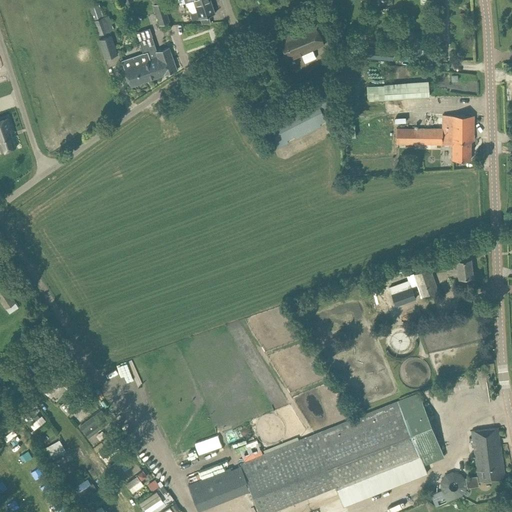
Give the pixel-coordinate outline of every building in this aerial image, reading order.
[(210,0),(193,0),(186,3),(187,6),(188,6),(189,10),(193,13),(198,11),(202,23),(211,23),(208,15),(214,13),(210,0)] [(154,7),(159,24),(169,21),(163,2),(153,5),(154,7)] [(99,35),(100,35),(113,29),(109,15),(103,17),(99,4),(89,8),(99,35)] [(324,45),(315,26),(276,40),(285,62),(324,45)] [(118,54),(112,35),(98,40),(104,59),(118,54)] [(177,70),(174,60),(169,47),(157,51),(152,37),(139,41),(143,53),(147,52),(151,62),(149,63),(154,78),(177,70)] [(366,47),(365,58),(385,60),(386,49),(366,47)] [(314,50),(301,55),(304,62),(317,58),(314,50)] [(388,52),(388,63),(409,62),(408,51),(388,52)] [(122,60),(130,86),(154,78),(149,63),(151,62),(147,52),(143,53),(122,60)] [(366,99),(428,96),(427,81),(366,84),(366,99)] [(314,96),(261,123),(270,142),(274,150),(289,142),(287,140),(294,137),(295,139),(321,126),(320,124),(326,120),(321,110),(328,106),(322,95),(316,98),(314,96)] [(453,144),(452,159),(471,160),(471,140),(474,141),(474,115),(442,115),(442,129),(396,128),(396,144),(453,144)] [(12,130),(7,117),(0,119),(0,146),(2,152),(16,147),(16,145),(12,133),(11,130),(12,130)] [(456,257),(447,258),(448,268),(457,267),(459,278),(473,276),(471,259),(457,261),(456,257)] [(430,268),(413,274),(421,297),(438,291),(430,268)] [(410,286),(391,293),(396,306),(415,299),(410,286)] [(15,302),(5,288),(0,291),(0,299),(6,308),(15,302)] [(55,376),(42,390),(49,396),(62,381),(55,376)] [(65,411),(70,408),(72,412),(83,406),(76,394),(61,404),(65,411)] [(258,511),(263,511),(334,485),(342,505),(427,471),(424,465),(438,459),(424,423),(427,422),(426,418),(424,419),(418,404),(405,409),(401,399),(262,453),(243,460),(240,462),(258,511)] [(131,430),(136,427),(121,403),(116,407),(131,430)] [(29,424),(34,430),(46,420),(42,414),(29,424)] [(78,425),(83,433),(93,427),(88,418),(78,425)] [(471,431),(478,482),(504,478),(498,427),(471,431)] [(52,459),(65,452),(59,439),(41,448),(44,453),(48,451),(52,459)] [(252,452),(242,456),(243,460),(262,453),(261,449),(253,453),(252,452)] [(150,505),(153,510),(165,503),(158,490),(138,502),(142,510),(150,505)]
